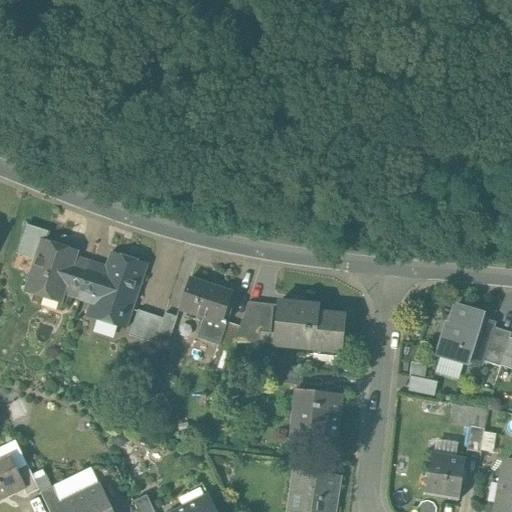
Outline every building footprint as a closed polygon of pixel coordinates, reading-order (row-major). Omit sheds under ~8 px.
[(61,303),(63,295),(77,299),(89,261),(76,256),(77,252),(44,241),(47,232),(27,225),(17,254),(18,254),(35,259),(24,291),(61,303)] [(77,299),(90,304),(86,316),(125,329),(146,265),(111,253),(106,266),(89,261),(77,299)] [(199,337),(218,344),(225,322),(223,321),(232,294),(189,279),(179,309),(205,318),(199,337)] [(274,345),(290,347),(342,352),(346,316),(318,313),(319,306),(279,302),(278,304),(274,345)] [(273,305),(248,303),(240,327),(239,330),(261,332),(270,333),(273,305)] [(501,367),(510,338),(511,333),(494,328),(495,323),(484,319),(485,313),(453,303),(447,322),(444,321),(433,357),(468,367),(469,363),(482,367),(484,362),(501,367)] [(158,333),(163,319),(137,310),(129,335),(154,344),(158,333)] [(170,337),(177,317),(165,313),(163,319),(158,333),(170,337)] [(225,322),(218,344),(213,360),(227,365),(235,341),(239,330),(240,327),(225,322)] [(260,344),(261,332),(239,330),(235,341),(260,344)] [(501,367),(508,369),(511,370),(511,338),(510,338),(501,367)] [(273,370),(273,371),(273,372),(272,383),(297,385),(299,373),(298,372),(273,370)] [(411,375),(409,390),(435,394),(437,380),(411,375)] [(296,437),(318,440),(336,442),(341,396),(302,391),(301,391),(301,392),(296,437)] [(487,410),(455,405),(454,405),(451,404),(448,423),(484,429),(487,410)] [(480,452),(482,445),(484,429),(471,427),(467,450),(480,452)] [(459,500),(464,468),(464,467),(465,461),(431,455),(426,491),(457,496),(457,500),(459,500)] [(0,498),(23,488),(25,487),(17,470),(10,456),(0,460),(0,498)] [(511,511),(511,461),(506,460),(496,511),(497,511),(498,511),(499,511),(511,511)] [(27,496),(38,490),(26,465),(17,470),(25,487),(23,488),(27,496)] [(298,511),(332,511),(333,509),(333,508),(337,478),(296,472),(290,510),(290,511),(298,511)] [(112,511),(100,486),(60,505),(63,511),(112,511)] [(63,511),(60,505),(51,488),(40,493),(49,511),(63,511)] [(154,511),(149,500),(146,495),(133,501),(138,511),(154,511)] [(215,511),(208,497),(177,511),(215,511)]
